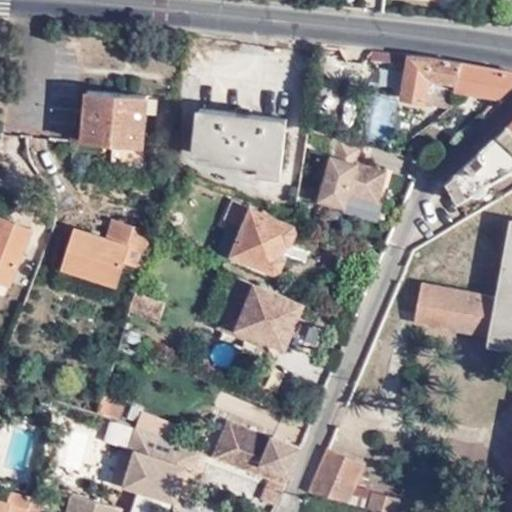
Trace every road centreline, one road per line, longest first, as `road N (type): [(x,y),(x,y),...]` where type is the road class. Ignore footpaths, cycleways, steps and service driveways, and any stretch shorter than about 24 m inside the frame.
road 1 (tertiary): [(20,0),(305,19),(511,49)]
road 2 (residential): [(511,91),(431,175),(276,511)]
road 3 (unknown): [(33,123),(37,1)]
